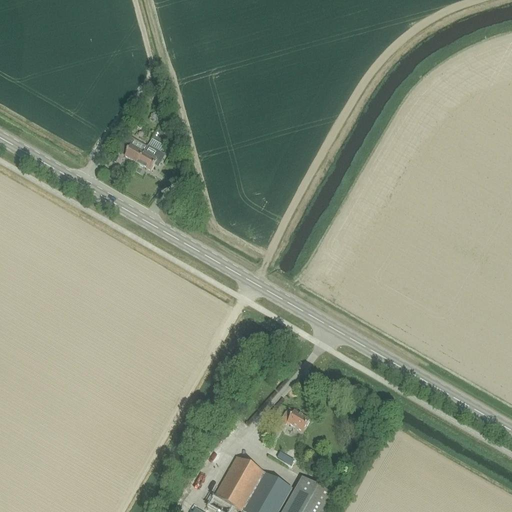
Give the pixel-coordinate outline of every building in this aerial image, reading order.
[(148,146),(147,148),(127,137),(118,154),(138,165),(149,147),(148,146)] [(150,138),(147,144),(159,150),(162,144),(150,138)] [(158,169),(165,156),(149,147),(138,165),(151,173),(154,167),(158,169)] [(303,433),(310,421),(294,413),(288,410),(284,418),(280,424),(287,428),(289,425),(303,433)] [(287,459),(295,456),(291,447),(283,450),(287,459)] [(279,511),(291,491),(236,460),(214,499),(238,511),(279,511)] [(302,479),(283,511),(327,511),(336,498),(302,479)]
